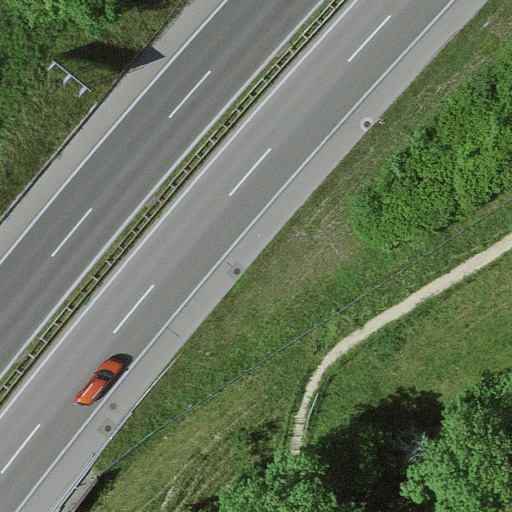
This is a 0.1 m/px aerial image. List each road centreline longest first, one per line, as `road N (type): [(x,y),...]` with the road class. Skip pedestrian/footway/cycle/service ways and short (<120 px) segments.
road 1 (motorway): [(0,476),(130,312),(405,0)]
road 2 (motorway): [(275,0),(0,321)]
road 3 (track): [(316,372),(346,344),(511,237)]
